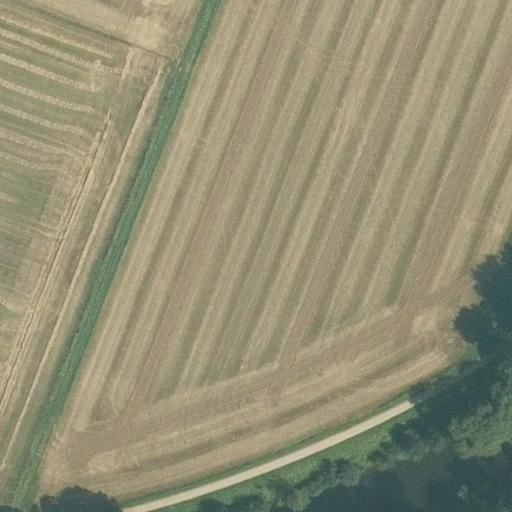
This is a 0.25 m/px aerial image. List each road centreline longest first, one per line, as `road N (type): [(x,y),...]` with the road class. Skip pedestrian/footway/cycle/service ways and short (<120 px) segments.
road 1 (track): [(212,0),(22,511)]
road 2 (track): [(141,511),(319,448),(511,342)]
